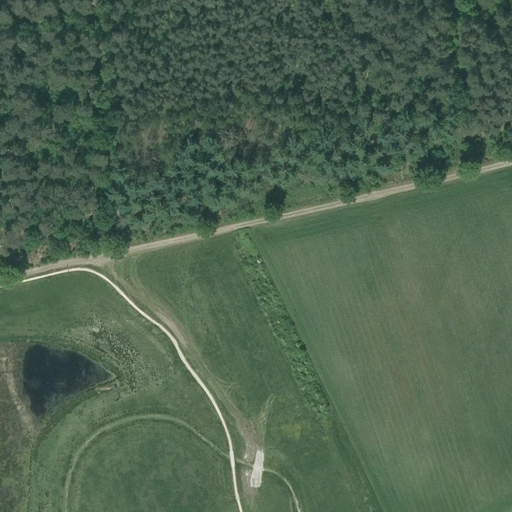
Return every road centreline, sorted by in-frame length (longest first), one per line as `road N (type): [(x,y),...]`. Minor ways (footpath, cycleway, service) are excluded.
road 1 (track): [(82,259),(511,158)]
road 2 (track): [(82,259),(105,268),(177,333),(222,401),(246,460),(248,511)]
